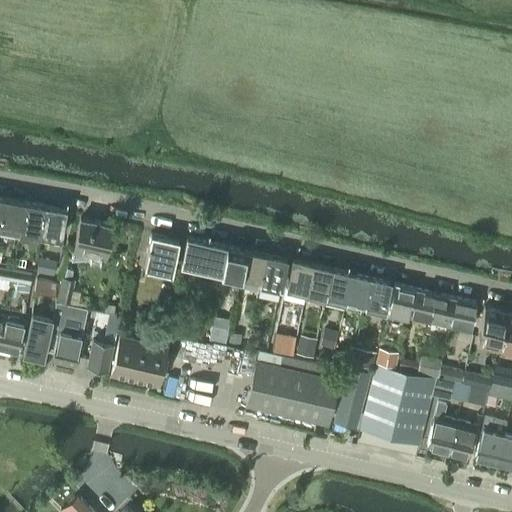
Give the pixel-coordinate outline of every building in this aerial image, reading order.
[(4,197),(0,218),(0,233),(18,237),(19,228),(24,200),(4,197)] [(18,237),(17,238),(37,242),(40,231),(44,209),(45,204),(24,200),(19,228),(18,237)] [(44,209),(40,231),(60,235),(65,208),(45,204),(44,209)] [(104,254),(108,234),(111,223),(79,216),(72,247),(104,254)] [(151,231),(143,264),(171,270),(178,237),(151,231)] [(187,235),(180,262),(200,267),(206,239),(187,235)] [(206,239),(200,267),(220,271),(226,244),(206,239)] [(226,244),(220,271),(240,276),(246,248),(226,244)] [(246,248),(240,276),(259,280),(265,253),(246,248)] [(259,280),(257,290),(277,294),(286,257),(265,253),(259,280)] [(39,256),(37,270),(54,272),(55,259),(39,256)] [(285,286),(305,290),(312,263),(292,258),(285,286)] [(312,263),(305,290),(325,295),(331,267),(312,263)] [(0,266),(0,277),(9,279),(11,268),(0,266)] [(331,267),(325,295),(344,299),(350,272),(331,267)] [(9,279),(8,286),(29,291),(32,272),(11,268),(9,279)] [(350,272),(344,299),(363,303),(369,276),(350,272)] [(60,275),(55,300),(70,303),(75,278),(60,275)] [(369,276),(363,303),(383,308),(389,281),(369,276)] [(36,277),(34,289),(55,293),(57,280),(36,277)] [(408,313),(414,286),(393,282),(387,308),(408,313)] [(414,286),(408,313),(428,318),(434,291),(414,286)] [(434,291),(428,318),(448,322),(455,295),(434,291)] [(17,295),(14,310),(25,312),(27,296),(17,295)] [(455,295),(448,322),(469,327),(475,300),(455,295)] [(48,331),(58,333),(52,357),(75,363),(81,336),(82,328),(87,306),(70,303),(55,300),(51,316),(48,331)] [(498,345),(506,310),(484,304),(476,339),(498,345)] [(135,310),(133,324),(159,330),(162,315),(135,310)] [(511,347),(511,310),(506,310),(498,345),(511,347)] [(48,331),(51,316),(31,312),(23,351),(43,355),(48,331)] [(4,313),(0,332),(0,345),(18,350),(24,322),(25,318),(4,313)] [(174,329),(187,332),(189,321),(176,318),(174,329)] [(250,326),(247,342),(257,344),(260,328),(250,326)] [(325,326),(321,343),(333,346),(337,329),(325,326)] [(230,330),(227,340),(238,342),(241,332),(230,330)] [(275,330),(272,347),(292,351),(295,334),(275,330)] [(119,332),(111,371),(157,381),(166,342),(119,332)] [(299,335),(296,352),(312,355),(315,338),(299,335)] [(92,338),(86,365),(107,370),(113,343),(92,338)] [(335,346),(333,358),(351,362),(354,350),(335,346)] [(354,350),(351,362),(372,367),(375,351),(355,346),(354,350)] [(395,365),(398,350),(377,346),(375,361),(395,365)] [(327,421),(333,394),(340,367),(258,348),(256,359),(245,402),(327,421)] [(319,350),(317,359),(329,361),(331,352),(319,350)] [(420,355),(416,371),(435,374),(436,375),(439,364),(441,356),(421,352),(420,355)] [(400,356),(397,367),(414,371),(417,360),(400,356)] [(440,363),(437,374),(460,379),(462,369),(440,363)] [(336,411),(334,421),(355,426),(366,382),(369,370),(346,365),(343,375),(338,395),(334,410),(336,411)] [(464,368),(461,381),(469,383),(484,386),(488,387),(491,375),(464,368)] [(360,427),(418,442),(433,382),(414,378),(394,373),(374,369),(360,427)] [(435,374),(431,393),(450,398),(451,395),(466,398),(469,383),(461,381),(436,375),(435,374)] [(511,398),(511,394),(511,384),(490,380),(488,392),(511,398)] [(469,383),(466,398),(480,402),(484,386),(469,383)] [(434,413),(426,444),(447,449),(454,418),(442,415),(445,403),(437,401),(434,413)] [(496,461),(503,431),(506,419),(485,414),(475,456),(496,461)] [(454,418),(447,449),(467,454),(475,423),(454,418)] [(511,433),(503,431),(496,461),(511,464),(511,433)] [(95,511),(76,492),(60,508),(64,511),(133,511),(127,505),(118,511),(95,511)]
